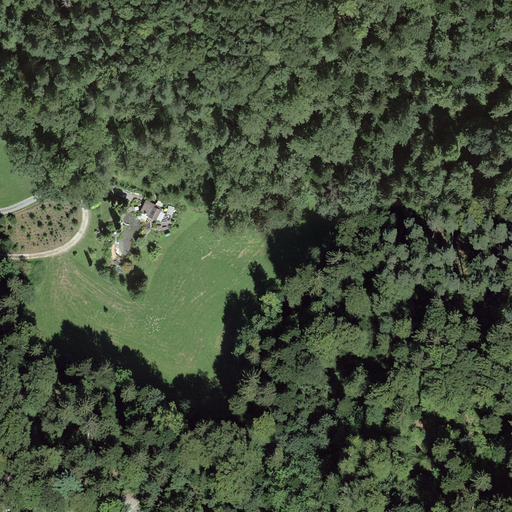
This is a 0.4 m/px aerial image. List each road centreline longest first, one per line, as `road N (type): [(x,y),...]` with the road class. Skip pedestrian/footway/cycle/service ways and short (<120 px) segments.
road 1 (track): [(0,210),(67,188),(85,213),(79,235),(63,249),(0,253)]
road 2 (track): [(0,509),(114,502),(135,511)]
